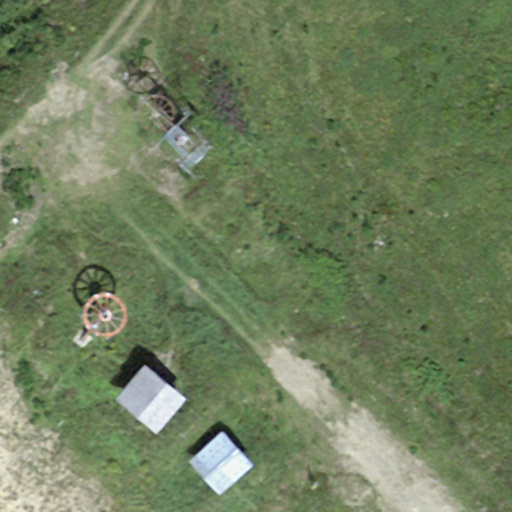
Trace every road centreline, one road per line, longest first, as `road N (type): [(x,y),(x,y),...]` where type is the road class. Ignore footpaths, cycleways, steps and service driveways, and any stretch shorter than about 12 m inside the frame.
road 1 (track): [(105,167),(422,511)]
road 2 (track): [(172,0),(165,42),(105,167)]
